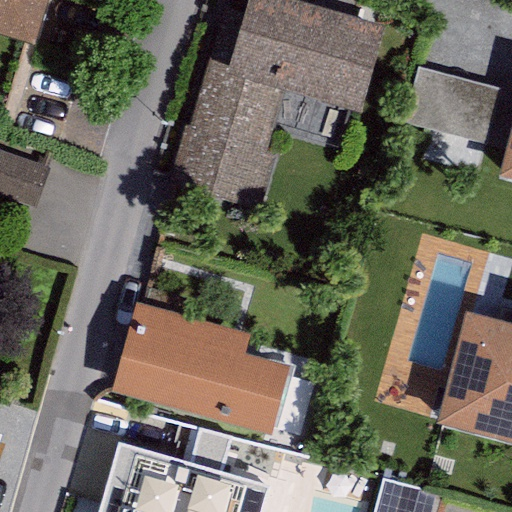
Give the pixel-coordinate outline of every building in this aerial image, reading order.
[(0,0),(0,45),(34,56),(50,0),(0,0)] [(385,35),(264,0),(249,0),(244,18),(219,11),(167,190),(249,213),(283,98),(360,120),(385,35)] [(505,133),(509,82),(426,75),(422,126),(505,133)] [(511,128),(497,187),(511,190),(511,128)] [(0,199),(33,211),(46,171),(0,154),(0,199)] [(245,325),(138,297),(111,397),(276,440),(295,368),(237,353),(245,325)] [(511,335),(464,324),(436,432),(511,450),(511,335)] [(183,511),(199,452),(119,431),(98,511),(183,511)] [(447,511),(452,496),(390,480),(381,511),(447,511)]
